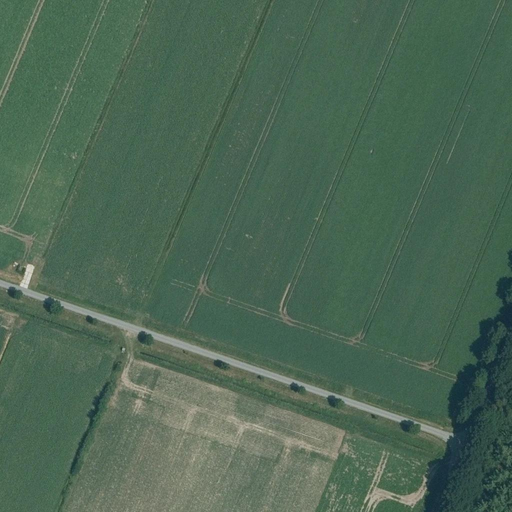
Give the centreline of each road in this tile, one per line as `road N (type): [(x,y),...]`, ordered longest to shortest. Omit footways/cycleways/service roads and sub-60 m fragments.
road 1 (unclassified): [(452,445),(0,288)]
road 2 (unclassified): [(452,445),(511,299)]
